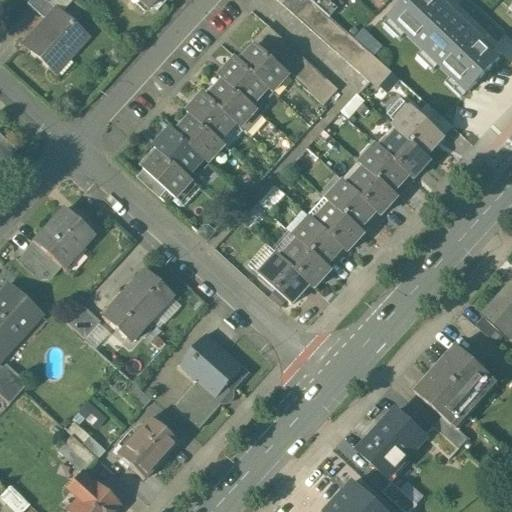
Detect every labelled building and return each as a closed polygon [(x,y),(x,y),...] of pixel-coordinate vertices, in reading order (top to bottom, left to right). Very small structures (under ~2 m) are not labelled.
[(29,0),(26,4),(45,22),(55,12),(48,6),(53,0),(29,0)] [(133,0),(148,13),(160,0),(133,0)] [(304,0),(288,0),(283,7),(292,15),(304,0)] [(315,6),(308,0),(304,0),(292,15),(301,23),(315,6)] [(448,10),(437,0),(405,0),(389,17),(467,90),(497,58),(485,47),(482,51),(466,36),(470,32),(465,28),(461,24),(458,28),(444,15),(448,10)] [(324,14),(315,6),(301,23),(310,31),(324,14)] [(45,22),(23,47),(52,74),(85,39),(55,12),(45,22)] [(333,22),(324,14),(310,31),(319,39),(333,22)] [(342,30),(333,22),(319,39),(328,47),(342,30)] [(251,41),(256,46),(260,50),(275,33),(266,25),(251,41)] [(352,38),(342,30),(328,47),(337,54),(352,38)] [(275,33),(260,50),(269,58),(284,41),(275,33)] [(361,46),(352,38),(337,54),(346,62),(361,46)] [(284,41),(269,58),(278,66),(292,50),(284,41)] [(256,46),(239,63),(267,89),(272,93),(288,75),(287,74),(278,66),(269,58),(260,50),(256,46)] [(369,54),(361,46),(346,62),(355,70),(369,54)] [(292,50),(278,66),(287,74),(301,58),(292,50)] [(382,65),(369,54),(355,70),(367,82),(382,65)] [(301,58),(287,74),(288,75),(295,82),(310,66),(301,58)] [(219,77),(223,81),(251,107),(267,89),(239,63),(235,59),(219,77)] [(391,73),(382,65),(367,82),(368,83),(373,77),(381,84),(391,73)] [(310,66),(295,82),(304,90),(319,74),(310,66)] [(328,82),(319,74),(304,90),(313,98),(328,82)] [(223,81),(207,99),(235,124),(240,128),(256,111),(251,107),(223,81)] [(337,90),(328,82),(313,98),(322,106),(337,90)] [(187,112),(191,116),(219,142),(235,124),(207,99),(203,95),(187,112)] [(400,128),(397,132),(425,157),(444,137),(404,103),(390,119),(400,128)] [(191,116),(175,134),(203,160),(207,164),(223,146),(219,142),(191,116)] [(154,148),(159,152),(187,177),(203,160),(175,134),(170,130),(154,148)] [(397,132),(380,150),(408,176),(413,180),(429,162),(425,157),(397,132)] [(0,164),(13,151),(0,138),(0,164)] [(359,164),(364,168),(392,194),(408,176),(380,150),(376,146),(359,164)] [(187,177),(159,152),(142,170),(175,199),(191,182),(187,177)] [(364,168),(347,187),(375,212),(379,216),(396,198),(392,194),(364,168)] [(320,195),(330,205),(358,230),(375,212),(347,187),(336,177),(320,195)] [(314,223),(342,249),(346,253),(363,235),(358,230),(330,205),(314,223)] [(92,236),(64,210),(34,243),(52,260),(62,269),(92,236)] [(293,237),(297,241),(325,267),(342,249),(314,223),(309,219),(293,237)] [(297,241),(281,260),(309,285),(313,289),(330,271),(325,267),(297,241)] [(43,270),(52,260),(34,243),(24,253),(43,270)] [(276,256),(258,275),(291,305),(309,285),(281,260),(276,256)] [(142,272),(122,294),(150,320),(170,298),(142,272)] [(511,284),(482,317),(504,337),(511,328),(511,284)] [(8,287),(0,296),(0,357),(38,315),(8,287)] [(150,320),(122,294),(100,318),(128,344),(150,320)] [(79,305),(63,322),(83,340),(99,322),(79,305)] [(241,369),(205,335),(177,366),(196,383),(214,399),(241,369)] [(496,383),(454,345),(412,392),(440,417),(450,426),(450,425),(455,429),(496,383)] [(241,369),(214,399),(196,383),(176,405),(200,427),(247,374),(241,369)] [(0,374),(0,397),(8,405),(19,392),(0,374)] [(149,401),(133,386),(125,395),(142,410),(149,401)] [(404,458),(422,438),(424,436),(395,410),(368,440),(370,442),(359,454),(387,479),(406,459),(404,458)] [(450,426),(440,417),(432,427),(458,449),(466,439),(455,429),(450,425),(450,426)] [(148,420),(115,456),(142,480),(174,444),(148,420)] [(458,449),(432,427),(424,436),(422,438),(448,460),(458,449)] [(105,450),(88,435),(79,445),(96,460),(105,450)] [(79,445),(70,436),(55,452),(82,476),(96,460),(79,445)] [(79,486),(77,485),(70,493),(78,500),(92,484),(86,479),(79,486)] [(383,511),(351,483),(324,511),(383,511)] [(409,511),(416,506),(390,483),(381,493),(401,511),(409,511)] [(78,500),(67,511),(68,511),(113,511),(118,507),(92,484),(78,500)] [(21,511),(28,506),(9,487),(0,496),(0,497),(14,511),(21,511)]
